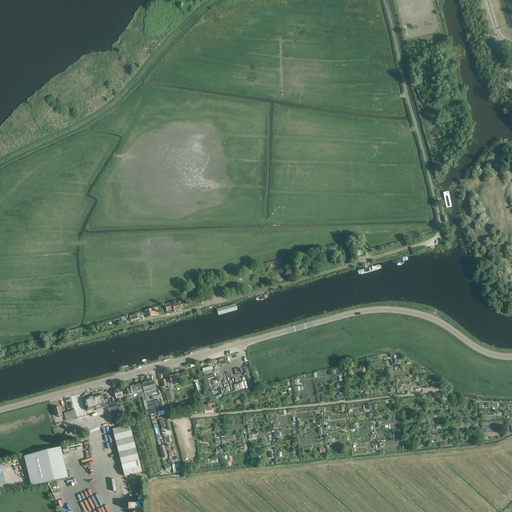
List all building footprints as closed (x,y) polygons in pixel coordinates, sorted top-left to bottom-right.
[(452,206),(449,191),(443,192),(446,207),(452,206)] [(363,255),(361,248),(354,249),(356,257),(363,255)] [(181,303),(174,305),(173,302),(165,304),(167,311),(174,309),(175,312),(180,311),(179,309),(183,308),(181,303)] [(159,315),(158,311),(157,308),(145,311),(146,318),(159,315)] [(247,366),(242,368),(248,387),(253,385),(247,366)] [(171,383),(181,381),(179,373),(169,376),(171,383)] [(210,398),(213,397),(208,379),(214,378),(213,374),(207,376),(206,374),(203,374),(204,377),(203,377),(203,380),(205,380),(210,398)] [(154,380),(148,382),(150,391),(156,389),(154,380)] [(150,391),(148,382),(142,383),(146,396),(151,394),(150,391)] [(143,391),(141,383),(130,386),(131,388),(125,389),(126,394),(127,399),(132,397),(131,395),(134,394),(133,393),(138,392),(138,393),(140,393),(140,391),(143,391)] [(119,397),(123,395),(121,388),(115,390),(117,397),(118,398),(119,398),(119,397)] [(143,391),(141,392),(146,410),(148,410),(149,412),(154,410),(152,402),(147,403),(143,391)] [(168,401),(175,398),(173,391),(171,391),(165,393),(168,401)] [(102,394),(84,399),(87,411),(96,408),(96,410),(108,407),(110,416),(111,420),(112,425),(121,423),(119,418),(119,417),(118,410),(116,402),(105,405),(102,394)] [(162,402),(160,402),(159,400),(153,401),(154,405),(156,405),(158,412),(157,412),(157,415),(160,414),(159,411),(164,410),(162,402)] [(59,415),(59,416),(60,417),(63,416),(60,407),(54,408),(56,416),(59,415)] [(77,417),(76,416),(75,410),(64,413),(66,420),(77,417)] [(124,477),(142,472),(130,424),(112,428),(124,477)] [(24,455),(31,485),(69,477),(61,446),(24,455)]
